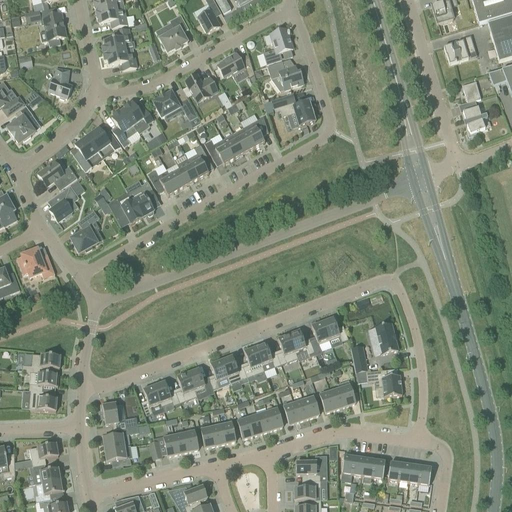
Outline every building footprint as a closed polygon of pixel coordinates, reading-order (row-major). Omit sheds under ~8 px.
[(96,14),(123,8),(121,0),(95,0),(94,0),(96,14)] [(215,6),(211,0),(203,0),(209,10),(215,6)] [(226,0),(213,0),(223,17),(232,11),(226,0)] [(257,0),(248,5),(251,11),(260,5),(257,0)] [(437,27),(453,22),(449,10),(456,8),(453,0),(436,0),(438,7),(437,7),(436,9),(432,11),(437,27)] [(478,0),(469,0),(478,27),(486,25),(478,0)] [(478,0),(486,25),(501,20),(495,0),(478,0)] [(511,0),(495,0),(501,20),(511,17),(511,0)] [(127,27),(124,13),(123,8),(96,14),(99,27),(110,24),(111,31),(121,29),(127,27)] [(243,15),(240,10),(231,15),(233,20),(243,15)] [(197,21),(201,28),(206,37),(220,29),(211,13),(197,21)] [(24,17),(26,27),(41,24),(42,28),(44,28),(48,44),(49,50),(60,48),(59,41),(66,40),(63,30),(62,30),(59,17),(51,19),(40,21),(39,14),(24,17)] [(173,31),(158,39),(167,56),(187,45),(182,35),(188,32),(180,18),(169,24),(173,31)] [(511,18),(487,26),(498,65),(511,60),(511,18)] [(10,20),(12,29),(20,27),(19,19),(10,20)] [(102,51),(103,57),(125,52),(132,51),(134,51),(133,44),(131,45),(128,31),(124,32),(115,34),(116,41),(103,44),(104,50),(102,51)] [(273,46),(275,52),(263,56),(266,67),(281,63),(279,56),(292,52),(286,32),(270,37),(268,37),(271,46),(273,46)] [(446,58),(449,67),(468,62),(476,59),(474,51),(470,39),(461,41),(462,44),(443,50),(446,58)] [(149,49),(151,55),(157,53),(154,47),(149,49)] [(134,57),(132,51),(103,57),(104,64),(107,63),(108,69),(121,67),(123,73),(136,71),(134,61),(134,57)] [(224,81),(231,77),(232,79),(233,78),(233,80),(245,74),(248,79),(251,84),(256,85),(248,57),(239,62),(236,56),(223,64),(223,65),(217,69),(224,81)] [(266,67),(263,56),(257,58),(260,69),(266,67)] [(30,58),(18,61),(21,72),(33,69),(30,58)] [(284,73),(282,64),(267,69),(271,82),(280,79),(284,93),(303,87),(299,75),(297,76),(295,69),(284,73)] [(511,69),(488,76),(492,89),(506,84),(511,98),(511,97),(511,96),(511,69)] [(13,72),(10,76),(11,80),(18,79),(17,72),(13,72)] [(48,95),(57,98),(67,102),(72,89),(67,87),(69,73),(56,72),(54,82),(53,82),(48,95)] [(248,79),(245,74),(233,80),(236,85),(248,79)] [(204,86),(202,87),(197,78),(184,85),(187,89),(182,92),(186,100),(192,97),(197,107),(209,100),(208,99),(217,94),(209,80),(203,84),(204,86)] [(280,79),(271,82),(280,94),(284,93),(280,79)] [(0,111),(1,111),(2,112),(7,119),(15,113),(23,107),(18,100),(17,101),(11,92),(8,94),(2,85),(0,86),(0,111)] [(480,102),(475,85),(464,88),(464,87),(461,88),(463,92),(467,106),(468,106),(470,112),(462,115),(465,124),(466,123),(467,128),(466,128),(468,133),(468,134),(469,138),(476,136),(476,135),(484,131),(481,122),(481,123),(480,119),(477,110),(475,104),(480,102)] [(30,98),(33,102),(39,98),(34,93),(31,94),(30,98)] [(166,123),(183,113),(179,106),(178,107),(171,95),(165,98),(164,97),(158,101),(158,102),(152,105),(161,121),(164,119),(166,123)] [(232,109),(225,95),(218,99),(223,108),(224,107),(226,112),(227,111),(231,109),(232,109)] [(298,130),(306,127),(315,124),(312,117),(313,117),(311,112),(309,105),(302,107),(301,104),(295,106),(293,97),(272,103),(275,114),(279,112),(282,119),(294,115),(298,130)] [(39,98),(33,102),(37,108),(44,102),(39,98)] [(179,106),(183,113),(189,123),(197,119),(187,102),(179,106)] [(121,113),(137,134),(139,137),(150,129),(148,127),(153,123),(145,112),(139,116),(132,105),(130,107),(130,106),(123,111),(124,111),(121,113)] [(26,123),(33,118),(25,108),(15,116),(19,122),(15,125),(7,131),(18,147),(34,135),(34,134),(26,123)] [(127,142),(137,134),(121,113),(119,115),(119,114),(112,119),(113,119),(111,121),(117,129),(118,130),(112,134),(124,150),(130,146),(127,142)] [(197,119),(189,123),(193,130),(201,126),(197,119)] [(243,131),(254,150),(254,151),(264,145),(261,139),(268,135),(265,127),(263,120),(243,131)] [(98,131),(86,140),(102,161),(113,152),(114,154),(121,150),(109,133),(103,137),(98,131)] [(254,150),(243,131),(233,137),(244,156),(254,150)] [(161,148),(167,144),(163,136),(156,140),(161,148)] [(244,156),(233,137),(222,143),(223,143),(233,162),(244,156)] [(86,140),(74,148),(79,155),(73,159),(85,175),(91,171),(90,169),(102,161),(86,140)] [(166,149),(169,153),(179,147),(177,143),(166,149)] [(233,162),(223,143),(213,148),(210,143),(204,147),(213,163),(214,164),(219,161),(223,168),(233,162)] [(64,148),(59,153),(63,157),(68,153),(64,148)] [(187,162),(198,182),(208,176),(204,169),(210,166),(200,148),(194,152),(197,157),(187,162)] [(137,161),(133,156),(128,160),(132,165),(137,161)] [(198,182),(187,162),(177,168),(179,172),(188,187),(197,182),(198,182)] [(54,165),(37,177),(46,190),(56,183),(62,191),(77,181),(68,169),(63,173),(61,169),(59,171),(54,165)] [(179,172),(169,178),(178,193),(188,187),(179,172)] [(178,193),(169,178),(166,174),(158,178),(155,173),(147,177),(158,197),(164,193),(168,199),(178,193)] [(52,210),(49,213),(57,225),(63,221),(64,220),(65,222),(71,217),(70,216),(72,215),(71,214),(68,208),(73,204),(78,201),(76,199),(84,193),(77,183),(69,189),(60,196),(51,202),(55,207),(52,210)] [(125,192),(131,204),(141,221),(142,221),(143,221),(143,220),(145,219),(146,219),(146,218),(147,218),(149,219),(152,217),(152,215),(153,214),(150,208),(158,204),(148,185),(128,196),(125,192)] [(104,191),(99,195),(100,196),(104,202),(109,199),(104,191)] [(93,201),(99,209),(106,204),(104,202),(100,196),(93,201)] [(0,231),(4,229),(4,230),(16,223),(12,215),(15,214),(6,198),(0,201),(0,231)] [(107,206),(116,223),(125,218),(130,227),(141,221),(131,204),(123,209),(118,200),(107,206)] [(99,221),(93,213),(77,225),(82,233),(80,234),(81,236),(70,242),(78,256),(85,253),(86,255),(92,251),(91,249),(97,246),(91,235),(98,230),(95,224),(99,221)] [(54,276),(47,257),(40,260),(37,252),(21,258),(22,260),(17,261),(23,278),(28,276),(30,281),(41,276),(43,281),(43,280),(53,276),(54,277),(54,276)] [(20,293),(13,276),(7,278),(4,271),(0,272),(0,291),(2,291),(4,296),(9,294),(10,297),(20,293)] [(28,298),(30,304),(38,301),(36,295),(28,298)] [(367,301),(356,305),(358,311),(369,307),(367,301)] [(333,323),(322,327),(329,344),(340,340),(342,345),(348,342),(344,333),(338,335),(333,323)] [(391,326),(373,331),(376,342),(374,343),(376,351),(373,352),(374,358),(380,357),(380,358),(398,354),(395,343),(396,343),(394,337),(393,337),(391,326)] [(329,344),(322,327),(312,330),(317,343),(310,345),(315,359),(322,356),(319,348),(329,344)] [(299,365),(315,359),(310,345),(304,348),(299,335),(289,339),(298,363),(299,365)] [(298,363),(289,339),(279,343),(284,356),(277,359),(281,369),(298,363)] [(273,372),(281,369),(277,359),(270,361),(265,348),(255,352),(262,369),(264,375),(273,372)] [(350,352),(355,376),(367,374),(362,350),(350,352)] [(249,368),(243,370),(247,382),(264,375),(262,369),(255,352),(244,356),(249,368)] [(23,368),(24,357),(17,356),(16,367),(22,368),(23,368)] [(22,368),(21,375),(30,375),(37,376),(38,376),(47,377),(47,371),(59,372),(60,360),(40,358),(32,357),(24,357),(23,368),(22,368)] [(335,360),(328,363),(331,370),(338,368),(335,360)] [(236,372),(232,361),(221,364),(228,383),(230,388),(247,382),(243,370),(236,372)] [(215,381),(209,383),(213,394),(220,392),(218,387),(228,383),(221,364),(211,368),(215,381)] [(213,394),(209,383),(202,386),(197,373),(187,377),(194,395),(204,391),(207,400),(214,397),(213,394)] [(387,380),(387,373),(365,375),(367,386),(374,385),(375,391),(382,390),(384,400),(401,398),(399,379),(387,380)] [(29,387),(28,394),(30,394),(42,395),(42,394),(42,389),(57,390),(58,378),(47,377),(38,376),(37,376),(30,375),(29,387)] [(194,395),(187,377),(176,381),(181,393),(175,396),(179,406),(196,400),(194,395)] [(338,387),(338,390),(345,409),(355,406),(349,389),(348,384),(338,387)] [(165,385),(154,389),(160,407),(161,410),(172,406),(173,409),(179,406),(175,396),(170,398),(165,385)] [(152,416),(150,411),(160,407),(154,389),(143,393),(147,406),(141,408),(146,419),(152,416)] [(329,393),(335,413),(345,409),(338,390),(329,393)] [(329,393),(319,396),(325,416),(335,413),(329,393)] [(43,395),(42,394),(42,395),(30,394),(28,412),(55,414),(56,402),(43,401),(43,395)] [(302,402),(309,421),(319,418),(312,398),(302,402)] [(302,402),(292,405),(299,424),(309,421),(302,402)] [(109,404),(100,407),(102,422),(104,422),(105,428),(112,427),(113,433),(121,432),(124,432),(127,431),(137,430),(136,420),(125,422),(123,407),(115,408),(115,407),(110,407),(109,404)] [(292,405),(282,408),(289,428),(299,424),(292,405)] [(277,412),(267,416),(272,433),(282,430),(277,412)] [(267,416),(257,419),(262,436),(272,433),(267,416)] [(247,419),(236,423),(243,442),(253,439),(247,422),(248,422),(247,419)] [(257,419),(248,422),(247,422),(253,439),(262,436),(257,419)] [(231,426),(221,429),(225,447),(235,444),(231,426)] [(211,431),(215,449),(225,447),(221,429),(211,431)] [(137,430),(121,432),(121,438),(122,437),(122,438),(138,436),(137,430)] [(200,433),(204,451),(215,449),(211,431),(200,433)] [(194,432),(183,435),(188,455),(198,453),(194,432)] [(183,435),(173,437),(178,457),(188,455),(183,435)] [(124,449),(124,450),(122,438),(122,437),(121,438),(102,441),(104,453),(124,449)] [(167,459),(178,457),(173,437),(153,441),(154,445),(158,444),(161,458),(167,457),(167,459)] [(148,446),(152,463),(162,461),(161,458),(158,444),(154,445),(148,446)] [(37,469),(39,469),(45,467),(44,462),(58,459),(56,447),(29,452),(32,470),(37,469)] [(124,450),(104,453),(106,465),(122,463),(130,461),(132,461),(138,460),(136,449),(130,450),(130,449),(124,450)] [(4,482),(14,479),(14,457),(5,458),(4,450),(0,450),(0,471),(2,471),(4,482)] [(307,484),(320,483),(322,483),(321,478),(326,478),(326,459),(315,459),(315,465),(295,465),(296,478),(306,477),(307,484)] [(341,477),(340,484),(351,485),(352,478),(354,460),(344,459),(341,477)] [(364,462),(354,460),(352,478),(362,480),(364,462)] [(374,463),(364,462),(362,480),(372,481),(374,463)] [(384,465),(374,463),(372,481),(382,483),(384,465)] [(388,484),(398,485),(400,467),(390,466),(388,484)] [(408,487),(410,469),(400,467),(398,485),(408,487)] [(37,469),(32,470),(35,487),(42,486),(62,483),(60,471),(45,474),(44,468),(39,469),(37,469)] [(418,488),(420,470),(410,469),(408,487),(418,488)] [(418,488),(417,493),(427,495),(428,490),(431,472),(420,470),(418,488)] [(36,499),(34,499),(35,505),(39,505),(43,504),(50,503),(49,497),(64,494),(62,483),(42,486),(44,497),(36,499)] [(307,491),(294,491),(294,504),(302,503),(305,503),(315,503),(319,503),(320,503),(320,491),(320,484),(307,484),(307,491)] [(181,511),(198,511),(199,511),(197,505),(207,501),(202,489),(188,495),(187,495),(185,490),(181,492),(177,494),(176,499),(178,503),(178,504),(181,511)] [(153,503),(157,502),(154,494),(149,496),(148,498),(151,506),(153,503)] [(143,511),(138,499),(121,503),(123,509),(116,511),(143,511)] [(43,511),(67,511),(66,506),(53,509),(51,502),(50,503),(43,504),(39,505),(40,511),(43,511)] [(305,510),(294,510),(294,511),(326,511),(320,511),(320,503),(319,503),(315,503),(305,503),(305,504),(305,508),(305,510)]
